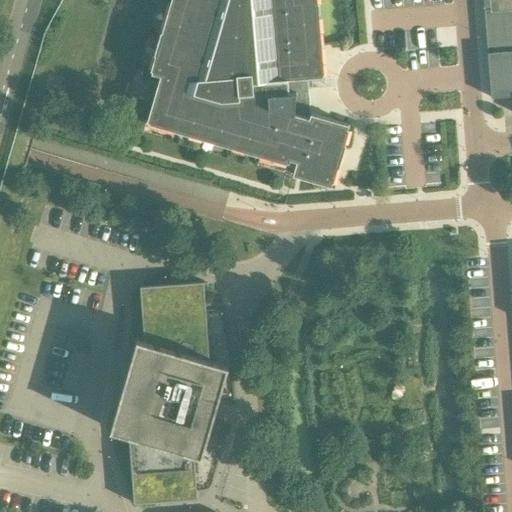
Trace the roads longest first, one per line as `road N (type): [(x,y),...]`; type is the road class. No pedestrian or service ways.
road 1 (residential): [(511,463),(491,205)]
road 2 (residential): [(293,220),(491,205)]
road 3 (residential): [(480,144),(464,0)]
